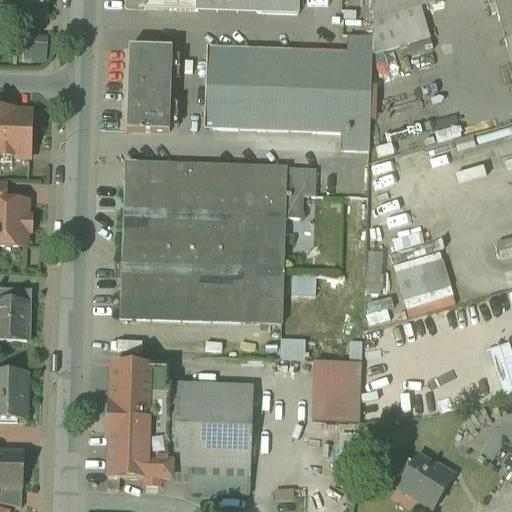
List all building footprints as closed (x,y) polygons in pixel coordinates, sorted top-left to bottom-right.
[(46,0),(6,0),(5,19),(45,21),(46,0)] [(144,0),(145,11),(196,13),(196,0),(144,0)] [(298,0),(196,0),(196,13),(198,13),(298,17),(298,0)] [(374,0),(373,39),(372,58),(430,41),(419,6),(439,0),(374,0)] [(511,0),(493,0),(511,67),(511,0)] [(373,39),(348,39),(347,56),(348,56),(345,137),(341,136),(340,154),(369,155),(372,58),(373,39)] [(172,51),(129,50),(126,134),(169,135),(172,51)] [(347,56),(216,51),(207,59),(205,124),(212,132),(341,136),(345,137),(348,56),(347,56)] [(16,114),(0,113),(0,160),(29,161),(31,116),(16,115),(16,114)] [(287,171),(125,167),(120,323),(282,328),(285,221),(302,222),(302,200),(315,200),(316,173),(287,172),(287,171)] [(20,185),(0,184),(0,203),(5,204),(5,186),(20,186),(20,185)] [(5,204),(0,203),(0,249),(26,250),(26,234),(31,234),(31,221),(26,221),(27,205),(5,204)] [(29,293),(0,292),(0,342),(27,344),(29,293)] [(168,372),(112,370),(111,408),(110,408),(109,418),(112,421),(112,430),(109,433),(108,443),(110,443),(109,481),(120,481),(171,483),(171,468),(169,468),(171,388),(168,388),(168,372)] [(26,376),(0,375),(0,422),(26,423),(26,376)] [(252,391),(171,388),(169,468),(171,468),(171,483),(195,484),(195,470),(250,472),(252,391)] [(0,489),(22,491),(23,456),(0,455),(0,489)] [(437,472),(417,459),(398,490),(432,511),(433,511),(454,480),(438,469),(437,472)] [(109,481),(108,481),(108,493),(120,493),(120,481),(109,481)] [(22,491),(0,489),(0,506),(22,511),(22,491)]
